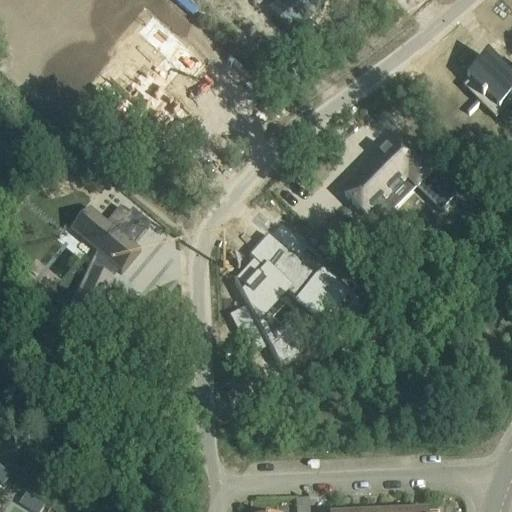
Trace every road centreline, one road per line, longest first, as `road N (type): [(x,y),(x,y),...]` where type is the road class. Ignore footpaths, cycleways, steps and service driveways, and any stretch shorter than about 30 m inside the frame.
road 1 (residential): [(216,493),(198,298),(206,225),(258,167),(466,0)]
road 2 (residential): [(216,493),(447,476),(497,489)]
